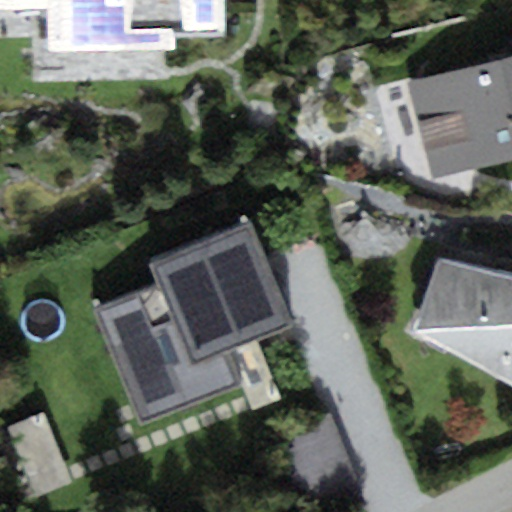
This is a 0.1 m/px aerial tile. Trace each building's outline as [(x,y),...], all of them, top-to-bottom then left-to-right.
[(0,0),(0,31),(49,32),(54,56),(235,43),(234,0),(0,0)] [(511,50),(413,77),(443,191),(511,172),(511,50)] [(259,227),(169,265),(179,288),(211,365),(239,355),(301,327),(259,227)] [(511,277),(453,265),(427,340),(511,386),(511,277)] [(211,365),(179,288),(96,318),(142,433),(252,394),(239,355),(211,365)] [(315,477),(352,464),(334,415),(297,428),(315,477)]
